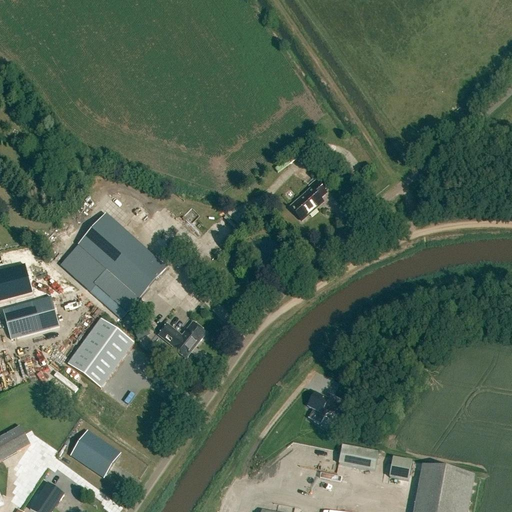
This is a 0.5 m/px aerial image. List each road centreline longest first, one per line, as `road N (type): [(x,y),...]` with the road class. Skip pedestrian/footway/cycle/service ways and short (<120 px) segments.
road 1 (unclassified): [(130,511),(295,280),(511,85)]
road 2 (track): [(511,281),(438,286),(368,317),(333,344),(254,447),(243,480)]
road 3 (track): [(511,224),(482,220),(413,232),(261,322)]
